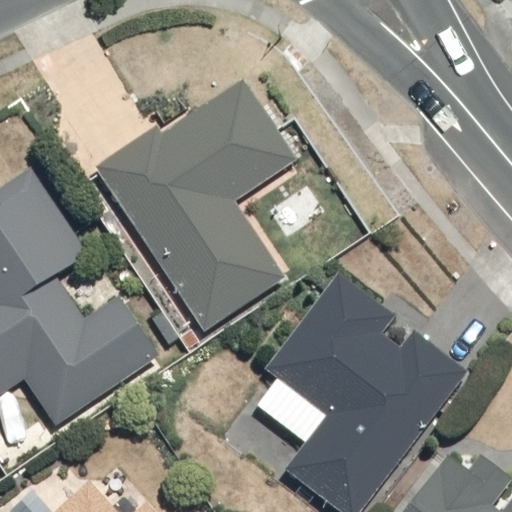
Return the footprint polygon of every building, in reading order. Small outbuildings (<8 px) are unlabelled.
[(112,170),(210,330),(294,278),(243,195),(306,156),(258,80),(112,170)] [(55,189),(38,164),(0,190),(0,397),(30,378),(59,421),(169,347),(132,292),(95,317),(65,274),(100,251),(57,188),(55,189)] [(351,273),(274,366),(337,418),(294,470),(345,511),(357,511),(472,372),(351,273)] [(511,511),(511,462),(478,438),(425,511),(511,511)] [(158,511),(150,503),(140,511),(122,511),(92,480),(57,511),(158,511)]
